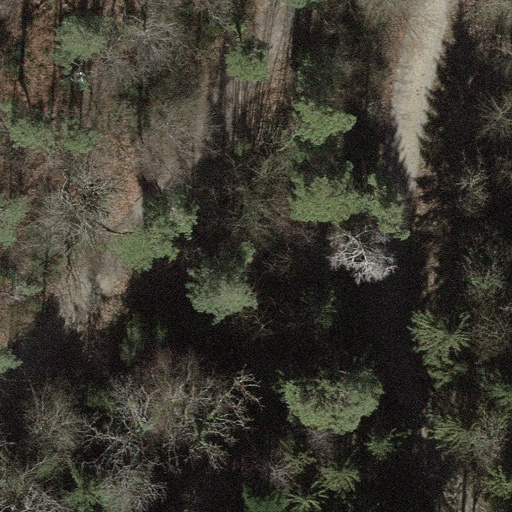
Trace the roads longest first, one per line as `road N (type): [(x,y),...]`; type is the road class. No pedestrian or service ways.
road 1 (track): [(430,0),(394,255),(409,421),(459,511)]
road 2 (track): [(0,406),(142,240),(323,0)]
